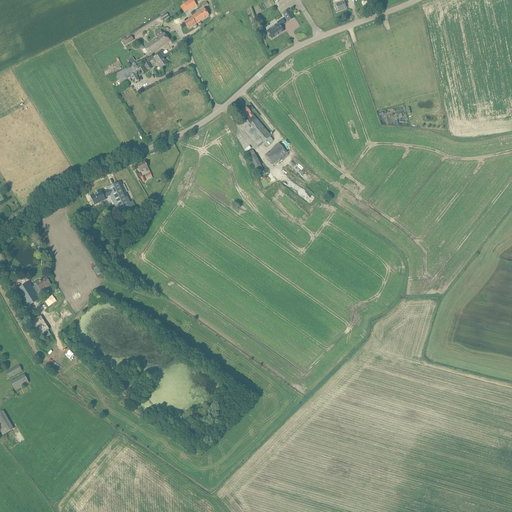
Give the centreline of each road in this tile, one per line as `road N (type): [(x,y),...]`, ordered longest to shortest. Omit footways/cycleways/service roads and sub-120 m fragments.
road 1 (tertiary): [(0,227),(219,111)]
road 2 (tertiary): [(219,111),(298,46),(417,0)]
